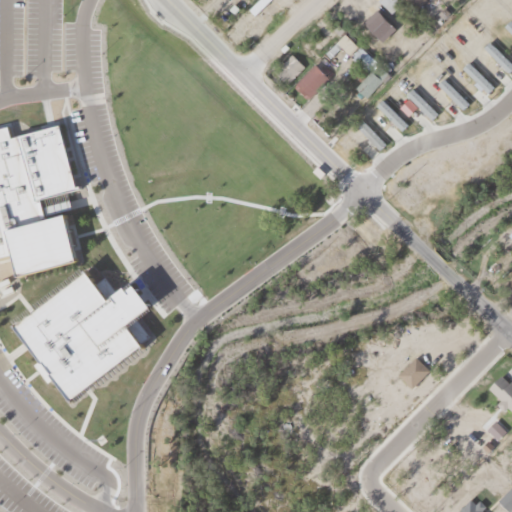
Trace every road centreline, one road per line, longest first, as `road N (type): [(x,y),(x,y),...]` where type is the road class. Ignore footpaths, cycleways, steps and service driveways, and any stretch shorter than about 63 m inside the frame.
road 1 (residential): [(511,332),(159,0)]
road 2 (residential): [(511,339),(366,483),(395,511)]
road 3 (residential): [(511,92),(479,123),(389,158),(355,192)]
